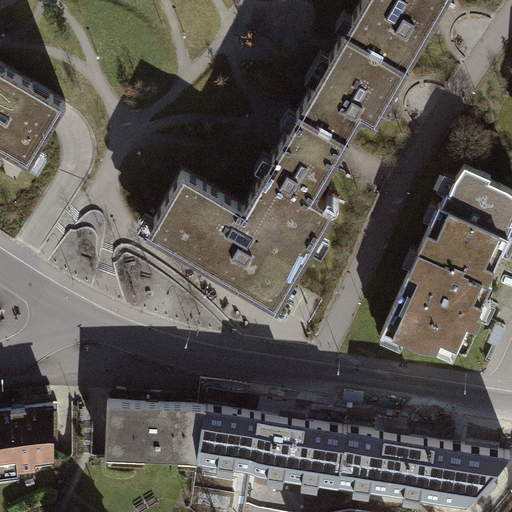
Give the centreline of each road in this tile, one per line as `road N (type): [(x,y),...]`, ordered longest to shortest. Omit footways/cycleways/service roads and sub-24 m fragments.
road 1 (residential): [(318,381),(402,178),(511,15)]
road 2 (residential): [(69,310),(195,358),(318,381)]
road 3 (residential): [(318,381),(507,401)]
